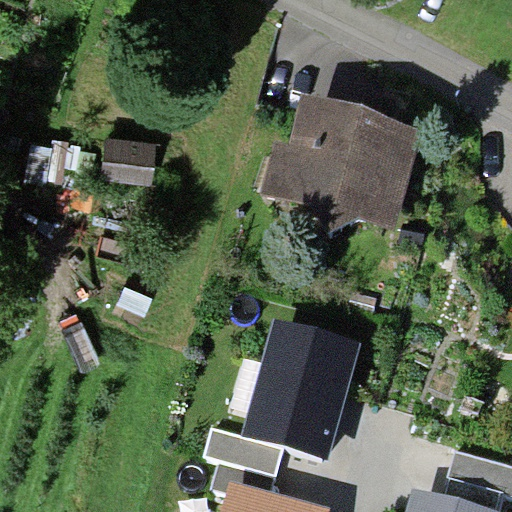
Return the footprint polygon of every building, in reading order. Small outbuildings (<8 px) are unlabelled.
[(330,233),(358,218),(393,226),(416,130),(304,103),(293,149),(277,146),(265,195),(317,208),(330,233)] [(363,344),(276,318),(240,438),(285,450),(328,464),(363,344)] [(221,460),(278,476),(285,450),(240,438),(212,430),(204,455),(221,460)] [(448,497),(497,511),(503,494),(511,496),(511,464),(456,448),(448,476),(453,478),(448,497)] [(274,491),(278,476),(221,460),(213,488),(228,492),(232,479),(274,491)] [(330,511),(332,507),(274,491),(232,479),(228,492),(223,511),(330,511)] [(448,497),(416,489),(409,511),(497,511),(448,497)]
